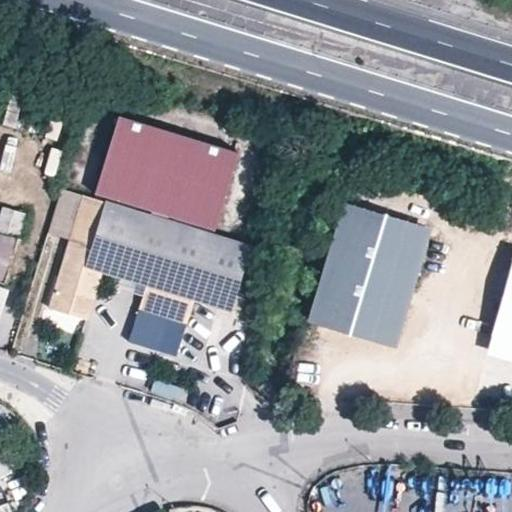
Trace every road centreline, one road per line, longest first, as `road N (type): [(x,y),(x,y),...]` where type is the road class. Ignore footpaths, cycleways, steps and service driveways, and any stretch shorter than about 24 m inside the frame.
road 1 (trunk): [(69,0),(511,134)]
road 2 (residential): [(511,443),(356,433),(292,440),(240,460)]
road 3 (trunk): [(511,65),(299,0)]
road 4 (residential): [(119,479),(63,402),(0,374)]
road 5 (residential): [(240,460),(119,479)]
